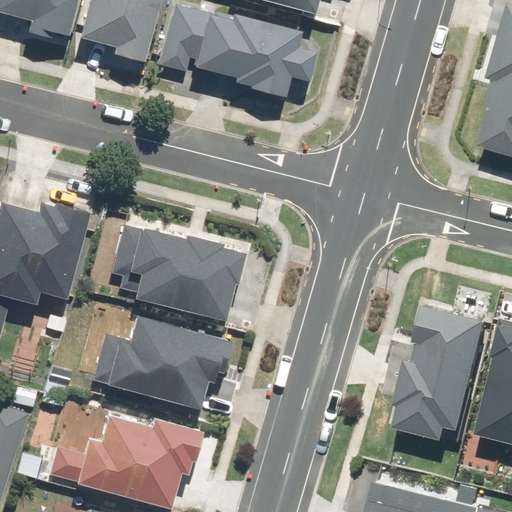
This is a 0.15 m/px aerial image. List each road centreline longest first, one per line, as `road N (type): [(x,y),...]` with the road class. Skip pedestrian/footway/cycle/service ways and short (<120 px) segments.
road 1 (residential): [(0,103),(362,192)]
road 2 (residential): [(270,511),(362,192)]
road 3 (residential): [(362,192),(419,0)]
road 4 (residential): [(362,192),(511,230)]
